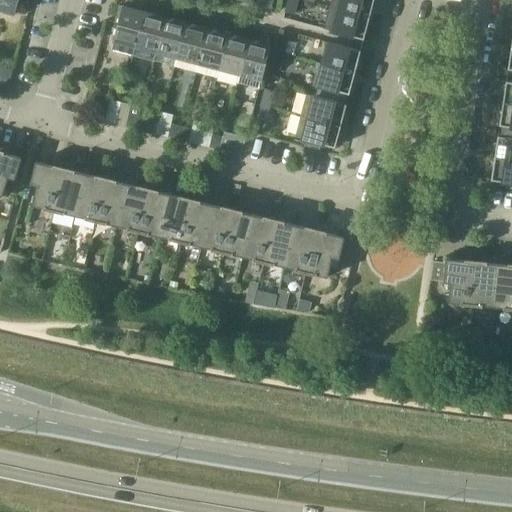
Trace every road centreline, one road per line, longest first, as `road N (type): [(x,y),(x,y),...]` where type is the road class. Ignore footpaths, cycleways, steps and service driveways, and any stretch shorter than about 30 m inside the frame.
road 1 (residential): [(412,0),(361,196),(334,198),(40,123)]
road 2 (primary): [(511,493),(276,464),(0,411)]
road 3 (residential): [(511,227),(456,213),(480,0)]
road 4 (primary): [(0,468),(230,511)]
road 5 (residential): [(40,123),(72,0)]
